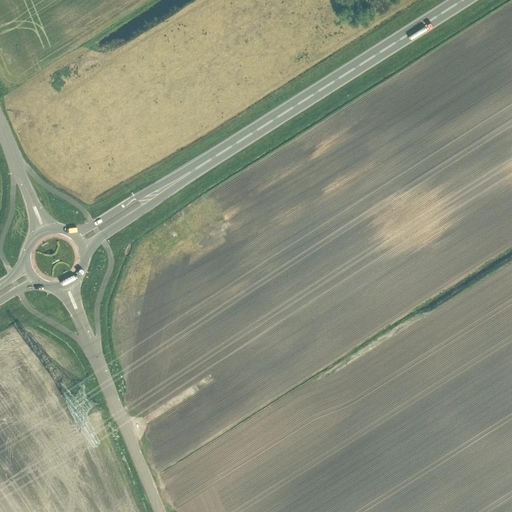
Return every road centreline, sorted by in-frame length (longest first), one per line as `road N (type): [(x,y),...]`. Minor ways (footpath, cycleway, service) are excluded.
road 1 (trunk): [(0,285),(455,0)]
road 2 (trunk): [(94,319),(511,42)]
road 3 (trunk): [(300,0),(94,124),(29,154)]
road 4 (unclassified): [(159,511),(104,382)]
